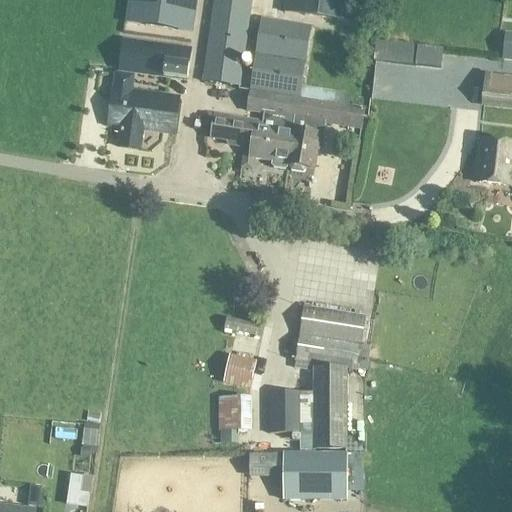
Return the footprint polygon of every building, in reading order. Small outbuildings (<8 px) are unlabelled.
[(129,0),(126,23),(193,33),(198,0),(129,0)] [(240,92),(250,18),(252,0),(213,0),(201,87),(240,92)] [(355,0),(287,0),(285,13),(352,23),(355,0)] [(301,88),(311,27),(261,19),(246,114),(294,122),(292,133),(319,137),(316,153),(321,153),(325,127),(361,131),(366,110),(347,106),(349,95),(301,88)] [(511,33),(504,33),(501,61),(511,62),(511,33)] [(191,51),(124,41),(119,73),(187,82),(191,51)] [(415,46),(378,42),(376,62),(412,66),(415,46)] [(443,50),(417,47),(415,66),(440,69),(443,50)] [(115,73),(113,90),(108,127),(121,128),(118,149),(139,152),(142,128),(159,130),(158,134),(174,136),(179,99),(133,93),(135,76),(115,73)] [(511,76),(485,74),(481,107),(511,110),(511,76)] [(256,130),(257,123),(213,116),(210,140),(226,142),(227,146),(236,148),(239,144),(251,146),(252,146),(253,143),(253,142),(257,143),(259,130),(256,130)] [(286,167),(287,167),(287,165),(288,165),(292,135),(259,130),(257,143),(253,142),(253,143),(252,146),(251,146),(249,160),(271,163),(270,167),(272,170),(283,171),(286,169),(286,167)] [(287,165),(287,167),(288,167),(288,170),(290,173),(303,175),(305,172),(305,170),(314,171),(316,153),(319,137),(292,133),(292,135),(288,165),(287,165)] [(511,145),(480,142),(475,184),(511,188),(511,145)] [(356,238),(352,253),(368,256),(371,241),(356,238)] [(300,333),(359,342),(363,316),(304,307),(300,333)] [(296,358),(355,368),(359,342),(300,333),(296,358)] [(256,363),(229,357),(223,384),(250,390),(256,363)] [(346,372),(314,372),(314,450),(346,450),(346,372)] [(298,434),(298,394),(268,393),(268,433),(298,434)] [(244,403),(224,403),(223,423),(244,423),(244,403)] [(222,444),(239,443),(239,432),(222,432),(222,444)] [(284,454),(284,455),(284,469),(284,500),(347,500),(346,454),(284,454)] [(251,469),(284,469),(284,455),(251,455),(251,469)] [(84,477),(71,475),(69,491),(81,493),(84,477)]
